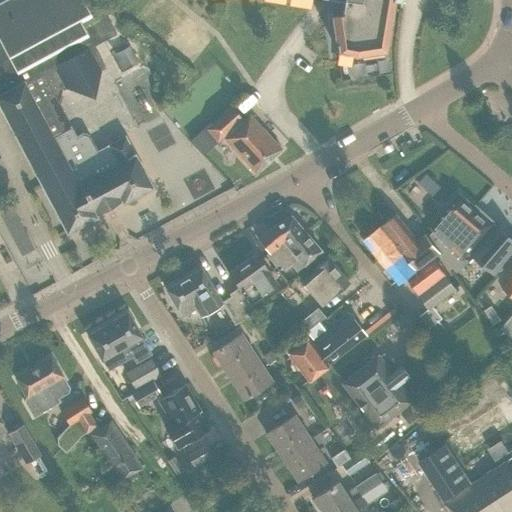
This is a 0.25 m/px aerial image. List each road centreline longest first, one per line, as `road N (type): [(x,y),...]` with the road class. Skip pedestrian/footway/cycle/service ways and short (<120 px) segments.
road 1 (unclassified): [(127,267),(419,110)]
road 2 (residential): [(285,511),(127,267)]
road 3 (residential): [(48,306),(137,445)]
road 4 (residential): [(511,191),(419,110)]
